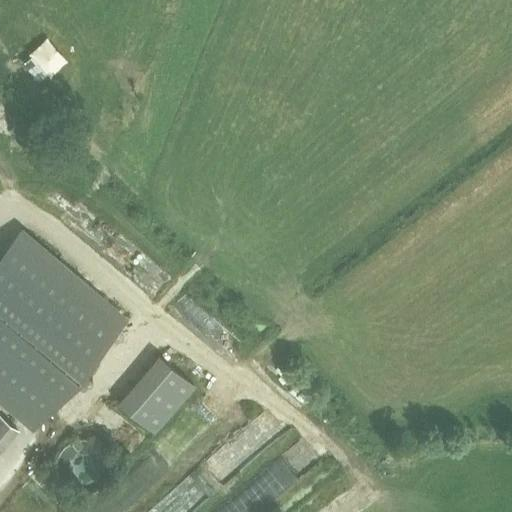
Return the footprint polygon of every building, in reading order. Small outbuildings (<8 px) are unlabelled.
[(0,395),(17,410),(34,425),(124,319),(19,230),(0,253),(0,395)] [(143,287),(154,277),(142,263),(130,274),(143,287)] [(163,427),(205,382),(173,353),(131,397),(163,427)] [(291,371),(281,381),(325,427),(336,416),(291,371)] [(0,431),(17,410),(0,395),(0,431)] [(102,443),(94,440),(87,440),(80,441),(72,445),(67,449),(62,455),(60,461),(60,467),(60,474),(63,480),(66,485),(70,489),(74,493),(81,494),(87,495),(94,495),(100,492),(104,490),(110,485),(114,479),(115,473),(116,468),(116,461),(114,455),(109,449),(102,443)] [(274,508),(325,462),(308,444),(258,490),(274,508)] [(121,487),(143,506),(161,484),(140,466),(121,487)] [(217,511),(208,502),(219,492),(203,473),(157,511),(217,511)] [(121,486),(94,509),(96,511),(138,511),(141,510),(121,486)]
